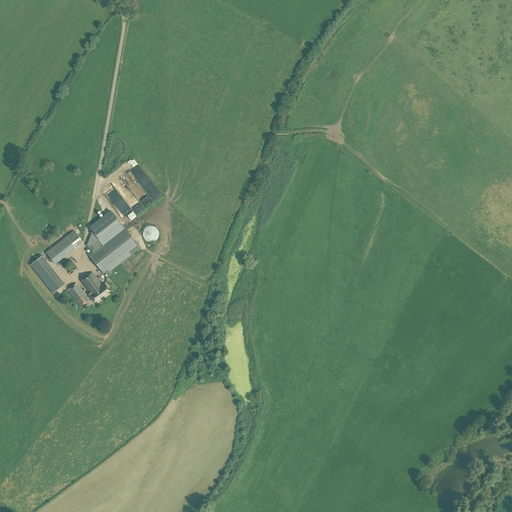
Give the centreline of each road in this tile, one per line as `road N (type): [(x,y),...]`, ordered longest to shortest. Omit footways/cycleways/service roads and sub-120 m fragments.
road 1 (track): [(341,140),(325,130),(266,137),(199,298)]
road 2 (track): [(511,271),(341,140),(327,169)]
road 3 (track): [(203,278),(145,249),(95,190)]
